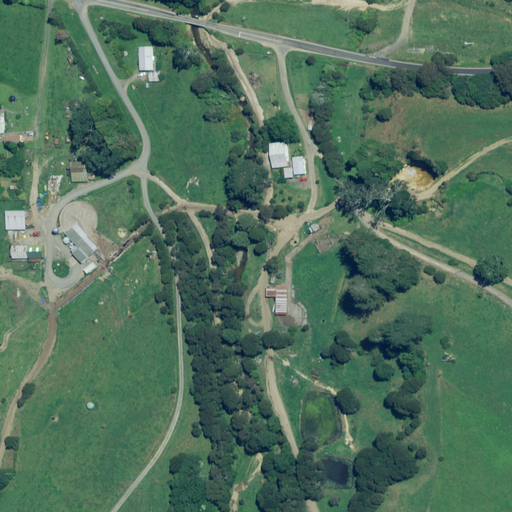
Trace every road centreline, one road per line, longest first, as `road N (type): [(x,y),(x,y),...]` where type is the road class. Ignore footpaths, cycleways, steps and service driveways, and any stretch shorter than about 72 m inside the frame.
road 1 (unclassified): [(511,70),(393,64),(99,0)]
road 2 (track): [(259,335),(309,511)]
